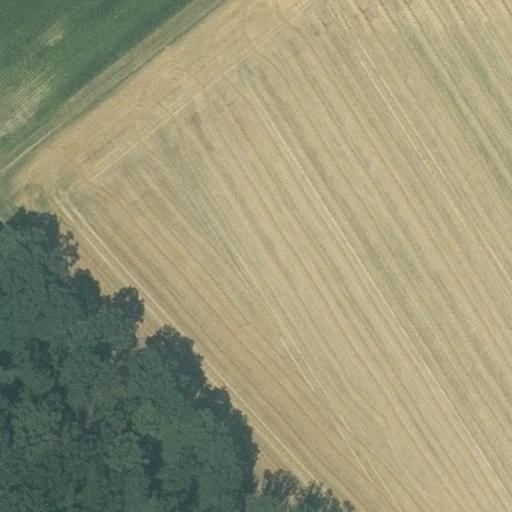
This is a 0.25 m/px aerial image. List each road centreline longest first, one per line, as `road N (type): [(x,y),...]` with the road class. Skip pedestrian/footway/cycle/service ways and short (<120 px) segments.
road 1 (track): [(0,225),(255,511)]
road 2 (track): [(0,166),(210,0)]
